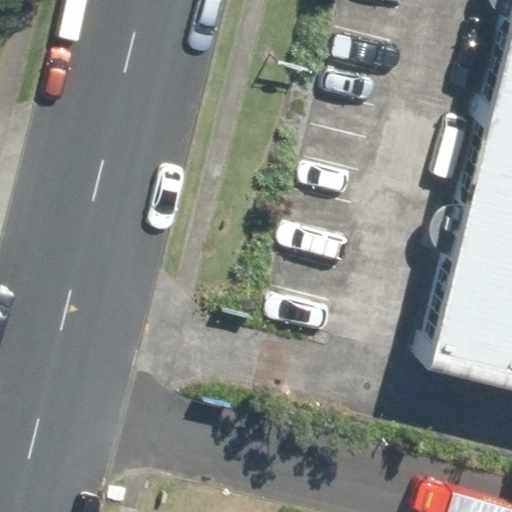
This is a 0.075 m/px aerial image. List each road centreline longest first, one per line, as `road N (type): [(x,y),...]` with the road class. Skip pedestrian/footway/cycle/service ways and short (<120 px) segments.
road 1 (unclassified): [(52,511),(182,0)]
road 2 (unknown): [(82,393),(511,500)]
